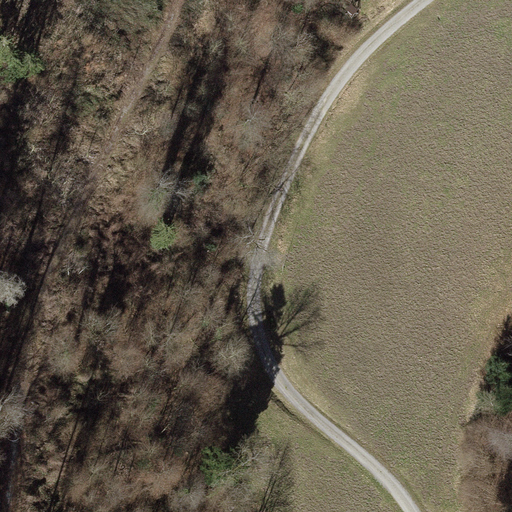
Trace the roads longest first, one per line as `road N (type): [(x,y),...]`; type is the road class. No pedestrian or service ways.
road 1 (track): [(428,0),(361,57),(328,102),(277,193),(256,259),(254,321),(268,374),(411,511)]
road 2 (track): [(184,0),(43,294),(6,511)]
